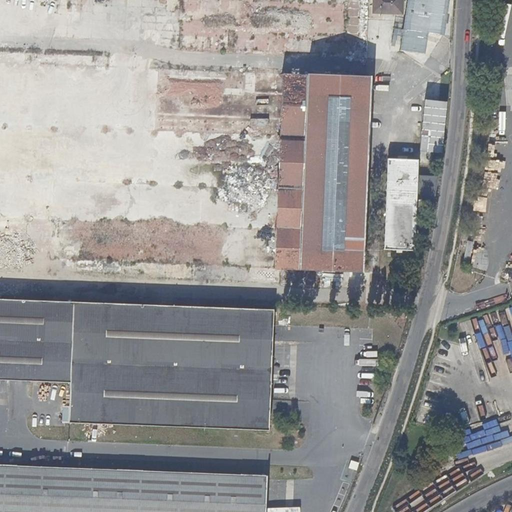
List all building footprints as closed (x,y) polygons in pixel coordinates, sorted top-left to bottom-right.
[(296,54),(361,56),(362,0),(185,0),(184,52),(296,55),(296,54)] [(402,0),(372,0),(372,14),(402,15),(402,0)] [(412,0),(405,53),(431,56),(434,35),(449,37),(453,0),(412,0)] [(369,79),(319,76),(282,73),(275,270),(309,270),(360,273),(369,79)] [(448,159),(452,103),(426,101),(422,157),(448,159)] [(415,198),(432,198),(436,175),(415,175),(415,160),(386,159),(383,249),(413,250),(415,198)] [(272,306),(0,295),(0,380),(67,383),(66,424),(267,432),(272,306)] [(263,511),(265,475),(0,464),(0,511),(263,511)]
